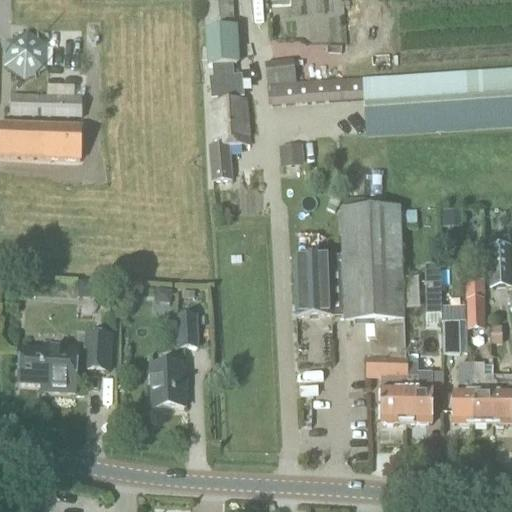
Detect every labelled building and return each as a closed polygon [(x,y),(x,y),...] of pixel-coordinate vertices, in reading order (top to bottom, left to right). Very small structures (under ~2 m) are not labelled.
[(202,0),(204,32),(207,32),(234,31),(232,0),(202,0)] [(239,0),(240,16),(261,15),(260,0),(239,0)] [(321,0),(321,10),(338,11),(338,0),(321,0)] [(268,25),(274,41),(296,32),(291,17),(268,25)] [(239,31),(234,31),(207,32),(207,67),(214,67),(214,82),(209,81),(210,100),(214,100),(215,107),(210,108),(213,149),(210,150),(212,185),(230,184),(227,150),(249,148),(245,105),(239,105),(239,100),(243,99),(242,83),(232,83),(231,66),(240,66),(239,31)] [(43,34),(0,35),(0,71),(0,79),(44,78),(43,34)] [(289,45),(267,46),(267,56),(289,55),(289,45)] [(265,89),(295,87),(294,64),(264,66),(265,89)] [(511,72),(295,87),(265,89),(267,109),(365,102),(367,138),(511,128),(511,72)] [(79,121),(80,100),(12,98),(12,119),(79,121)] [(0,159),(79,163),(80,132),(0,127),(0,159)] [(284,170),(303,169),(301,149),(282,150),(284,170)] [(371,362),(404,362),(399,212),(339,214),(341,259),(344,319),(344,327),(375,326),(375,348),(371,348),(371,362)] [(416,215),(402,215),(402,227),(416,227),(416,215)] [(488,291),(510,291),(509,249),(486,250),(488,291)] [(341,259),(293,261),(296,321),(344,319),(341,259)] [(426,318),(441,317),(439,268),(424,268),(426,318)] [(466,334),(482,334),(482,286),(465,286),(466,334)] [(176,354),(195,353),(194,314),(178,315),(178,321),(175,321),(176,354)] [(486,342),(499,342),(500,324),(487,323),(486,342)] [(442,359),(457,358),(456,327),(441,328),(442,359)] [(106,377),(109,340),(84,338),(82,376),(106,377)] [(74,397),(76,353),(43,351),(43,355),(19,354),(17,389),(41,390),(41,395),(74,397)] [(404,363),(404,362),(371,362),(371,364),(385,364),(385,383),(381,383),(381,394),(381,428),(406,428),(404,363)] [(404,363),(406,428),(430,428),(431,378),(416,377),(416,367),(407,367),(407,364),(404,363)] [(183,412),(182,384),(186,384),(185,369),(151,370),(152,397),(155,397),(156,413),(183,412)] [(472,383),(472,371),(458,371),(457,398),(454,398),(453,428),(471,429),(472,399),(472,383)] [(492,429),(492,381),(482,381),(482,371),(472,371),(472,383),(472,399),(471,429),(492,429)] [(302,377),(300,391),(321,394),(323,380),(302,377)] [(511,381),(492,381),(492,429),(511,430),(511,421),(511,381)]
